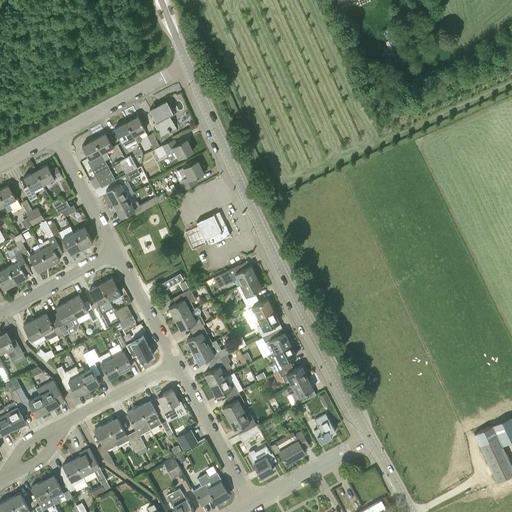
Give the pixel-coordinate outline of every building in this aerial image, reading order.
[(173,130),(177,128),(169,114),(173,112),(166,100),(149,109),(155,120),(153,121),(160,135),(172,129),(173,130)] [(126,122),(136,140),(137,142),(142,140),(138,133),(145,129),(138,115),(126,122)] [(125,146),(136,140),(126,122),(114,128),(122,141),(125,146)] [(147,135),(154,148),(160,145),(153,132),(147,135)] [(105,133),(94,139),(105,159),(109,157),(106,150),(113,146),(105,133)] [(174,139),(162,144),(160,145),(154,148),(159,158),(166,154),(167,154),(175,150),(179,158),(193,151),(186,138),(176,143),(174,139)] [(112,181),(115,179),(116,179),(115,178),(105,159),(94,139),(82,145),(93,166),(98,175),(96,176),(101,187),(104,186),(112,181)] [(141,157),(152,173),(161,167),(149,151),(141,157)] [(130,155),(124,158),(131,171),(137,167),(130,155)] [(126,173),(131,171),(124,158),(119,161),(126,173)] [(204,173),(197,160),(183,167),(188,176),(180,179),(184,189),(196,183),(193,178),(204,173)] [(43,184),(61,174),(57,166),(50,170),(47,164),(35,170),(43,184)] [(137,167),(131,171),(126,173),(115,178),(116,179),(115,179),(118,184),(106,190),(113,203),(128,196),(121,184),(129,180),(140,174),(141,176),(145,174),(141,165),(137,167)] [(35,170),(24,176),(31,190),(43,184),(35,170)] [(16,198),(8,184),(0,188),(0,197),(4,204),(8,211),(20,204),(17,198),(16,198)] [(133,209),(136,214),(145,209),(159,201),(156,196),(156,195),(139,204),(134,207),(131,203),(128,196),(113,203),(120,217),(133,209)] [(62,210),(70,206),(66,200),(62,202),(61,200),(57,199),(52,201),(55,206),(58,212),(62,210)] [(70,206),(62,210),(65,215),(76,210),(73,204),(70,206)] [(32,209),(39,223),(45,219),(37,206),(32,209)] [(33,226),(38,223),(39,223),(32,209),(26,212),(33,226)] [(236,211),(224,217),(232,234),(244,229),(236,211)] [(213,213),(196,222),(204,239),(206,238),(209,245),(230,235),(225,224),(220,226),(213,213)] [(28,217),(22,220),(26,227),(32,224),(28,217)] [(51,243),(41,249),(49,265),(50,264),(50,265),(58,261),(59,261),(58,260),(60,259),(57,253),(62,250),(48,224),(47,221),(46,219),(45,219),(39,223),(38,223),(41,228),(43,227),(51,243)] [(52,222),(48,224),(62,250),(63,251),(68,249),(71,253),(72,253),(73,253),(80,250),(81,249),(80,248),(82,247),(74,231),(62,238),(54,221),(52,222)] [(93,242),(84,226),(74,231),(82,247),(83,247),(83,248),(91,244),(92,244),(91,243),(93,242)] [(13,236),(21,252),(27,264),(32,261),(38,271),(39,270),(40,271),(47,267),(48,267),(47,265),(49,265),(41,249),(38,244),(32,247),(35,252),(30,255),(27,250),(22,242),(25,240),(21,232),(13,236)] [(30,268),(27,264),(21,252),(10,257),(13,263),(8,266),(16,282),(17,281),(18,282),(25,278),(26,278),(25,277),(27,276),(24,271),(30,268)] [(237,277),(240,283),(256,276),(250,265),(242,269),(239,264),(228,269),(220,273),(225,283),(237,277)] [(14,283),(16,282),(8,266),(0,269),(0,278),(5,288),(6,287),(7,288),(15,284),(14,283)] [(180,272),(159,284),(163,290),(183,278),(180,272)] [(240,292),(245,302),(256,297),(254,292),(262,288),(256,276),(240,283),(237,285),(240,292)] [(100,283),(109,299),(120,293),(112,277),(100,283)] [(89,289),(97,305),(101,312),(113,306),(109,299),(100,283),(89,289)] [(175,318),(190,310),(194,308),(190,301),(196,299),(190,288),(185,291),(173,297),(176,302),(168,307),(175,318)] [(162,295),(163,296),(166,301),(170,299),(167,293),(162,295)] [(76,316),(87,310),(93,321),(98,318),(89,301),(84,303),(79,295),(68,300),(76,316)] [(259,302),(256,297),(245,302),(250,313),(254,311),(258,317),(273,309),(267,298),(259,302)] [(54,314),(62,331),(64,334),(69,331),(67,328),(74,324),(71,318),(76,316),(68,300),(56,306),(59,311),(54,314)] [(115,310),(121,321),(132,315),(127,304),(115,310)] [(190,310),(175,318),(181,329),(188,325),(191,331),(202,324),(200,320),(202,319),(199,314),(200,314),(200,313),(200,311),(199,309),(197,308),(197,307),(194,308),(190,310)] [(257,326),(263,336),(274,331),(271,325),(279,321),(273,309),(258,317),(261,324),(257,326)] [(48,316),(46,312),(35,318),(44,333),(43,333),(46,340),(57,335),(60,333),(60,332),(62,331),(54,314),(48,316)] [(132,315),(121,321),(115,324),(119,330),(136,321),(132,315)] [(225,324),(233,321),(230,315),(222,319),(225,324)] [(104,316),(98,319),(104,330),(109,327),(104,316)] [(31,339),(43,333),(44,333),(35,318),(23,324),(31,339)] [(186,340),(192,351),(208,343),(211,341),(208,335),(202,324),(191,331),(194,336),(186,340)] [(271,353),(275,351),(290,343),(284,332),(276,336),(274,331),(263,336),(268,346),(271,353)] [(7,351),(10,358),(13,363),(25,357),(20,347),(15,349),(6,332),(0,335),(0,351),(0,352),(6,349),(7,351)] [(121,333),(115,336),(119,344),(121,348),(122,348),(127,345),(121,333)] [(153,355),(146,341),(143,335),(131,342),(134,348),(133,348),(141,361),(153,355)] [(206,358),(209,364),(220,358),(220,357),(218,354),(215,348),(212,349),(208,343),(192,351),(198,363),(206,358)] [(279,370),(280,370),(291,364),(288,359),(296,355),(290,343),(275,351),(271,353),(268,355),(273,361),(275,360),(279,370)] [(108,350),(112,357),(120,372),(131,366),(123,351),(122,348),(121,348),(119,344),(108,350)] [(93,347),(88,350),(94,362),(100,359),(93,347)] [(45,352),(41,348),(36,352),(46,361),(50,357),(51,358),(55,356),(51,349),(45,352)] [(89,364),(94,362),(88,350),(83,353),(89,364)] [(242,354),(246,361),(251,359),(247,351),(242,354)] [(210,385),(226,376),(223,371),(231,367),(228,361),(230,360),(227,354),(220,357),(220,358),(209,364),(212,369),(204,373),(210,385)] [(120,372),(112,357),(100,363),(109,378),(120,372)] [(0,373),(5,383),(10,380),(0,360),(0,373)] [(288,378),(292,385),(307,377),(301,365),(293,370),(291,364),(280,370),(273,373),(277,379),(283,381),(285,380),(288,378)] [(31,369),(34,375),(43,370),(38,365),(31,369)] [(76,395),(88,389),(75,365),(65,371),(62,365),(56,367),(62,379),(61,379),(65,387),(71,384),(76,395)] [(91,367),(85,370),(82,365),(77,368),(76,365),(75,365),(88,389),(99,383),(91,367)] [(247,365),(242,368),(244,373),(250,371),(247,365)] [(226,376),(210,385),(216,396),(224,392),(227,397),(238,391),(238,392),(243,389),(234,372),(226,377),(226,376)] [(272,380),(265,377),(262,384),(270,387),(272,380)] [(313,388),(307,377),(292,385),(295,391),(291,393),(297,403),(308,398),(305,393),(313,388)] [(16,388),(21,386),(16,378),(11,380),(14,384),(16,388)] [(16,388),(14,384),(11,380),(11,379),(10,380),(5,383),(3,384),(5,389),(9,387),(10,391),(16,388)] [(40,394),(48,410),(59,404),(59,402),(64,399),(53,379),(44,384),(36,388),(40,394)] [(21,386),(16,388),(27,411),(32,408),(36,416),(48,410),(40,394),(29,400),(28,400),(26,397),(21,386)] [(15,401),(7,405),(3,407),(14,427),(26,421),(21,413),(27,411),(16,388),(10,391),(15,401)] [(167,408),(177,403),(179,402),(171,388),(158,395),(162,402),(158,404),(166,420),(172,417),(167,408)] [(238,392),(238,391),(227,397),(230,402),(222,407),(228,418),(244,410),(240,404),(244,402),(238,392)] [(150,400),(138,406),(150,428),(161,423),(158,416),(150,400)] [(139,434),(150,428),(138,406),(127,412),(135,428),(136,427),(137,429),(132,432),(140,448),(145,446),(139,434)] [(0,408),(0,434),(3,433),(14,427),(3,407),(0,408)] [(247,416),(244,410),(228,418),(234,429),(242,425),(245,431),(256,425),(250,414),(247,416)] [(313,430),(316,435),(321,443),(332,437),(329,432),(334,429),(325,413),(314,419),(319,427),(313,430)] [(117,417),(106,423),(114,438),(117,445),(129,439),(135,451),(140,448),(132,432),(126,435),(126,433),(117,417)] [(161,422),(162,423),(167,434),(172,431),(166,420),(161,422)] [(114,438),(106,423),(95,429),(103,444),(97,447),(102,455),(114,464),(115,463),(107,449),(111,447),(109,441),(114,438)] [(238,434),(242,441),(260,431),(256,424),(256,425),(245,431),(238,434)] [(189,428),(176,436),(183,449),(197,441),(189,428)] [(303,448),(307,446),(299,431),(294,434),(293,432),(275,441),(276,442),(271,445),(275,452),(279,450),(286,462),(305,452),(303,448)] [(479,444),(497,482),(511,474),(511,466),(497,436),(479,444)] [(256,451),(254,448),(248,451),(254,462),(253,463),(260,477),(273,469),(272,467),(273,467),(271,463),(276,460),(272,452),(271,453),(266,445),(256,451)] [(82,475),(94,469),(106,491),(111,489),(90,448),(84,451),(85,453),(73,459),(82,475)] [(182,453),(176,457),(179,463),(185,459),(182,453)] [(173,456),(164,461),(172,476),(181,470),(173,456)] [(84,479),(82,475),(73,459),(62,465),(65,470),(60,473),(68,489),(70,491),(75,488),(73,484),(84,479)] [(153,460),(148,464),(150,469),(156,466),(153,460)] [(201,484),(198,486),(192,489),(201,505),(202,505),(213,499),(214,502),(228,495),(221,481),(222,480),(217,471),(209,476),(207,473),(198,478),(201,484)] [(61,500),(57,493),(62,491),(54,474),(43,480),(55,503),(61,500)] [(44,511),(43,509),(55,503),(43,480),(31,486),(40,504),(35,507),(37,511),(44,511)] [(192,511),(190,507),(191,507),(179,487),(173,491),(176,495),(168,499),(175,511),(192,511)] [(63,492),(64,495),(73,511),(80,511),(79,510),(77,505),(70,491),(68,489),(63,492)] [(20,492),(9,498),(16,511),(30,511),(28,508),(29,508),(20,492)] [(0,509),(1,511),(16,511),(9,498),(0,502),(0,509)] [(379,511),(383,510),(382,509),(381,510),(377,502),(357,511),(379,511)] [(158,511),(153,503),(147,507),(150,511),(158,511)]
